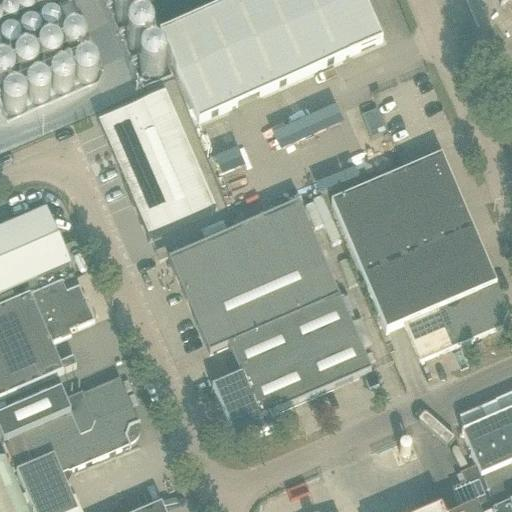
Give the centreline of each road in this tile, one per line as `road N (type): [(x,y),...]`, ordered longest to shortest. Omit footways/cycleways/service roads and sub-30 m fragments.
road 1 (unclassified): [(0,181),(45,170),(82,196),(215,503)]
road 2 (unclassified): [(215,503),(511,373)]
road 3 (unclassified): [(511,206),(422,0)]
